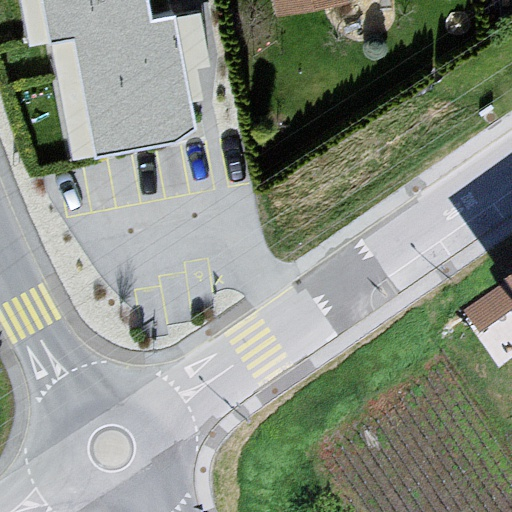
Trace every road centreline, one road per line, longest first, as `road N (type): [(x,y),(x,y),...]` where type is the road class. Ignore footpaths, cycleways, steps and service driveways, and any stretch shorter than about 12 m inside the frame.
road 1 (unclassified): [(158,414),(511,170)]
road 2 (residential): [(0,248),(79,406)]
